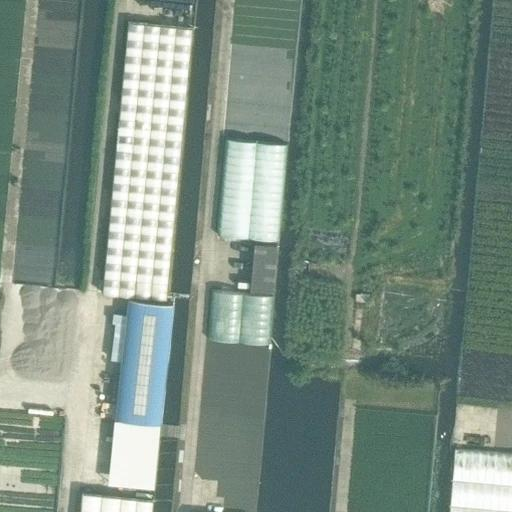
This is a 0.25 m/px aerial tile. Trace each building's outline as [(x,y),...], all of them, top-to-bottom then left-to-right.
[(190,28),(126,22),(100,293),(127,296),(116,419),(159,423),(171,300),(164,299),(190,28)] [(216,234),(279,239),(288,143),(224,139),(216,234)] [(273,292),(277,245),(253,243),(250,290),(273,292)] [(208,342),(269,347),(272,298),(213,292),(208,342)] [(150,511),(151,500),(80,493),(78,511),(150,511)]
